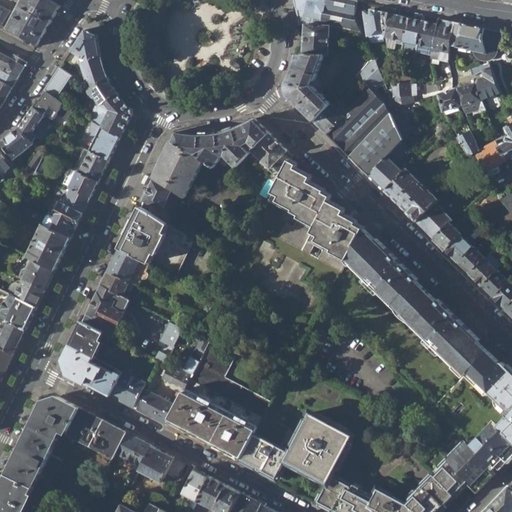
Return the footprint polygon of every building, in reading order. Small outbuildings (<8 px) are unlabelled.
[(0,0),(0,25),(38,46),(61,6),(51,0),(22,0),(15,13),(0,4),(0,0)] [(316,14),(318,0),(294,0),(297,11),(316,14)] [(352,0),(318,0),(316,14),(331,17),(333,26),(358,27),(353,17),(357,1),(352,0)] [(382,31),(383,12),(371,10),(370,13),(364,11),(361,13),(365,33),(382,31)] [(329,26),(333,26),(331,17),(316,14),(297,11),(300,26),(306,26),(329,26)] [(395,29),(398,16),(383,12),(382,31),(383,37),(403,42),(406,32),(395,29)] [(418,45),(423,21),(424,15),(415,14),(415,19),(398,16),(395,29),(406,32),(403,42),(418,45)] [(450,45),(456,22),(439,19),(438,25),(434,49),(433,54),(434,60),(449,63),(449,54),(450,45)] [(434,49),(438,25),(423,21),(418,45),(416,52),(427,55),(429,48),(434,49)] [(500,47),(503,33),(456,22),(450,45),(458,47),(473,50),(474,53),(475,56),(478,59),(486,61),(493,58),(495,53),(496,47),(500,47)] [(329,54),(329,26),(306,26),(305,54),(325,55),(329,54)] [(87,60),(103,56),(98,35),(86,30),(72,51),(81,56),(84,58),(87,54),(90,56),(87,60)] [(0,69),(3,71),(17,79),(28,63),(14,54),(13,55),(11,58),(0,52),(0,69)] [(325,55),(305,54),(298,54),(297,61),(295,67),(293,73),(292,77),(290,81),(288,85),(288,94),(305,111),(318,97),(328,107),(331,103),(358,76),(372,62),(369,55),(349,55),(349,70),(342,70),(342,77),(335,77),(336,85),(330,85),(326,97),(317,89),(318,80),(317,77),(325,55)] [(91,88),(110,77),(106,65),(103,56),(87,60),(81,63),(89,86),(91,88)] [(372,62),(358,76),(372,90),(381,81),(372,62)] [(477,83),(482,100),(499,94),(498,91),(487,64),(471,68),(473,75),(475,75),(478,74),(484,72),(486,77),(479,79),(477,83)] [(62,98),(76,75),(62,66),(47,88),(62,98)] [(17,79),(3,71),(0,76),(0,80),(12,88),(17,79)] [(400,95),(428,93),(439,89),(440,87),(439,82),(423,85),(420,76),(412,77),(403,78),(390,80),(391,87),(386,89),(391,99),(396,110),(406,130),(412,127),(401,103),(402,100),(400,95)] [(102,127),(121,137),(134,112),(133,108),(127,103),(123,97),(118,91),(114,84),(110,77),(91,88),(89,89),(93,96),(97,97),(98,98),(97,100),(101,106),(105,104),(110,111),(102,127)] [(0,100),(3,102),(12,88),(0,80),(0,100)] [(465,105),(482,100),(477,83),(459,88),(465,105)] [(458,107),(465,105),(459,88),(439,94),(445,111),(447,117),(460,110),(458,107)] [(345,117),(328,134),(351,156),(396,110),(391,99),(386,104),(372,90),(345,117)] [(45,92),(34,108),(54,121),(65,105),(45,92)] [(318,97),(305,111),(314,120),(328,107),(318,97)] [(328,107),(314,120),(328,134),(345,117),(331,103),(328,107)] [(20,128),(33,144),(34,146),(38,141),(36,140),(38,138),(42,140),(47,133),(55,122),(54,121),(34,108),(20,128)] [(396,110),(351,156),(370,174),(384,160),(404,139),(409,136),(406,130),(396,110)] [(178,132),(174,141),(195,152),(205,160),(229,177),(252,152),(270,133),(255,118),(248,123),(233,129),(220,132),(207,134),(191,134),(178,132)] [(499,145),(505,156),(511,151),(511,124),(504,128),(509,135),(507,136),(505,140),(506,141),(499,145)] [(90,151),(109,160),(121,137),(102,127),(90,151)] [(20,128),(2,143),(14,161),(33,144),(20,128)] [(467,149),(471,154),(480,149),(477,144),(479,143),(471,131),(459,137),(462,141),(467,149)] [(495,131),(486,135),(490,140),(498,136),(495,131)] [(252,152),(270,170),(285,147),(278,141),(270,133),(252,152)] [(453,157),(467,149),(462,141),(460,142),(456,135),(445,142),(453,157)] [(174,141),(160,169),(190,190),(205,160),(195,152),(174,141)] [(483,162),(490,175),(501,170),(498,165),(507,160),(505,156),(499,145),(497,141),(494,142),(495,144),(490,146),(489,145),(480,150),(480,149),(471,154),(477,165),(483,162)] [(285,147),(270,170),(268,171),(279,181),(288,166),(293,155),(285,147)] [(0,151),(0,177),(14,167),(0,151)] [(79,173),(99,181),(109,160),(90,151),(79,173)] [(41,157),(37,167),(41,169),(46,159),(41,157)] [(384,160),(370,174),(386,191),(401,175),(384,160)] [(300,172),(288,166),(279,181),(226,284),(312,326),(349,258),(364,229),(365,227),(353,220),(343,215),(345,211),(329,202),(332,196),(326,192),(310,184),(313,178),(300,172)] [(401,175),(386,191),(418,221),(438,203),(440,200),(408,169),(401,175)] [(70,189),(91,197),(99,181),(79,173),(77,172),(69,188),(70,189)] [(154,180),(145,200),(163,209),(173,191),(164,186),(164,185),(154,180)] [(511,188),(501,193),(504,202),(511,199),(511,200),(511,188)] [(45,225),(71,238),(91,197),(70,189),(63,204),(58,202),(52,214),(51,214),(45,225)] [(438,203),(418,221),(435,238),(451,222),(454,219),(438,203)] [(141,207),(121,249),(151,265),(179,279),(197,241),(141,207)] [(451,222),(435,238),(446,249),(463,233),(451,222)] [(31,256),(56,269),(71,238),(45,225),(44,224),(29,255),(31,256)] [(370,235),(364,229),(349,258),(354,263),(352,265),(393,305),(395,304),(415,323),(413,325),(454,366),(455,365),(465,375),(468,372),(484,356),(474,346),(480,340),(440,300),(438,302),(418,281),(419,280),(378,239),(376,241),(370,235)] [(463,233),(446,249),(459,261),(476,245),(476,244),(464,232),(463,233)] [(476,245),(459,261),(470,273),(487,257),(476,245)] [(121,249),(110,271),(130,282),(135,284),(140,287),(144,278),(147,280),(151,273),(148,271),(151,265),(121,249)] [(24,278),(46,289),(56,269),(31,256),(26,268),(22,268),(19,276),(24,278)] [(487,257),(470,273),(482,285),(498,269),(487,257)] [(498,269),(482,285),(495,297),(511,281),(498,269)] [(110,271),(102,286),(127,299),(135,284),(130,282),(110,271)] [(17,294),(39,304),(46,289),(24,278),(17,294)] [(511,282),(511,281),(495,297),(506,308),(511,302),(511,282)] [(102,286),(84,321),(106,333),(113,336),(131,301),(127,299),(102,286)] [(6,330),(22,338),(39,304),(17,294),(9,290),(8,293),(14,296),(8,307),(6,305),(2,313),(4,314),(3,317),(10,321),(6,330)] [(170,320),(161,341),(176,347),(185,327),(170,320)] [(94,362),(96,358),(104,342),(101,341),(106,333),(84,321),(71,350),(94,362)] [(0,345),(15,353),(22,338),(6,330),(0,327),(0,345)] [(169,420),(242,458),(256,432),(273,400),(225,376),(234,360),(222,354),(225,347),(212,340),(194,373),(186,389),(177,405),(169,420)] [(112,367),(123,373),(124,372),(137,349),(124,343),(112,367)] [(0,376),(2,378),(15,353),(0,345),(0,376)] [(70,374),(111,396),(123,373),(112,367),(96,358),(94,362),(71,350),(66,359),(70,374)] [(484,356),(468,372),(510,414),(499,425),(496,422),(483,435),(482,434),(470,446),(493,469),(497,466),(500,469),(511,457),(511,371),(503,362),(501,362),(500,363),(488,351),(484,356)] [(164,378),(186,389),(194,373),(180,366),(177,371),(169,367),(164,378)] [(111,396),(134,407),(146,385),(124,372),(123,373),(111,396)] [(167,425),(169,420),(177,405),(148,390),(138,409),(167,425)] [(117,453),(128,432),(60,396),(46,401),(9,473),(35,486),(64,431),(115,457),(117,453)] [(318,500),(324,504),(337,479),(332,476),(355,435),(312,412),(285,460),(293,465),(294,463),(320,477),(319,479),(327,484),(318,500)] [(143,466),(153,445),(128,432),(117,453),(143,466)] [(242,458),(266,471),(278,450),(274,448),(276,442),(256,432),(242,458)] [(467,442),(435,474),(455,495),(468,482),(478,492),(497,473),(493,469),(470,446),(467,442)] [(143,466),(141,469),(163,481),(167,474),(179,479),(187,463),(153,445),(143,466)] [(184,493),(198,500),(211,476),(197,468),(184,493)] [(0,511),(21,511),(35,486),(9,473),(0,491),(0,511)] [(198,500),(192,511),(202,511),(205,508),(203,508),(205,504),(215,509),(228,485),(211,476),(198,500)] [(350,486),(342,502),(352,507),(361,491),(359,490),(360,488),(354,484),(352,487),(350,486)] [(220,511),(221,511),(220,511),(231,511),(242,492),(228,485),(215,509),(213,511),(220,511)] [(511,511),(511,487),(510,486),(483,511),(511,511)] [(437,511),(445,504),(429,487),(426,489),(423,487),(406,503),(380,490),(375,499),(373,499),(365,511),(437,511)] [(258,511),(263,503),(242,492),(231,511),(258,511)] [(168,511),(152,503),(146,511),(138,511),(123,504),(118,511),(168,511)]
